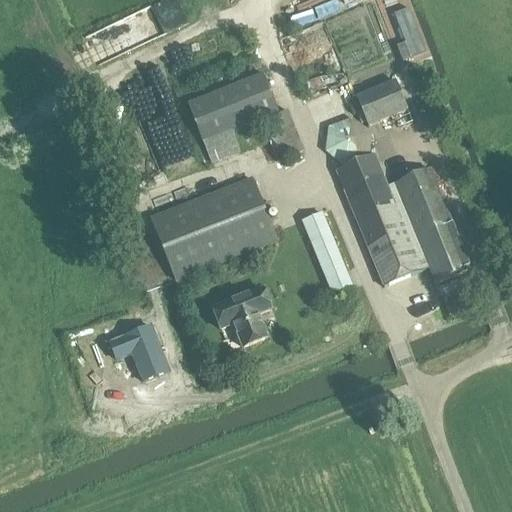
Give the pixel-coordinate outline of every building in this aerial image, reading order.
[(412,58),(426,52),(410,6),(396,11),(412,58)] [(263,75),(256,78),(187,105),(211,166),(240,154),(232,133),(279,115),(263,75)] [(368,130),(408,113),(394,82),(356,99),(368,130)] [(265,122),(281,162),(303,153),(287,112),(265,122)] [(344,170),(370,160),(372,135),(351,121),(328,129),(325,153),(344,170)] [(336,175),(343,193),(383,287),(421,271),(395,209),(374,160),(336,175)] [(435,287),(469,272),(428,172),(394,186),(435,287)] [(176,284),(258,252),(278,244),(253,179),(150,220),(176,284)] [(307,265),(343,250),(331,218),(295,233),(307,265)] [(336,262),(311,271),(324,302),(348,293),(336,262)] [(267,340),(258,317),(271,312),(263,291),(212,311),(221,332),(234,327),(243,350),(267,340)] [(125,344),(142,384),(170,372),(154,332),(125,344)]
